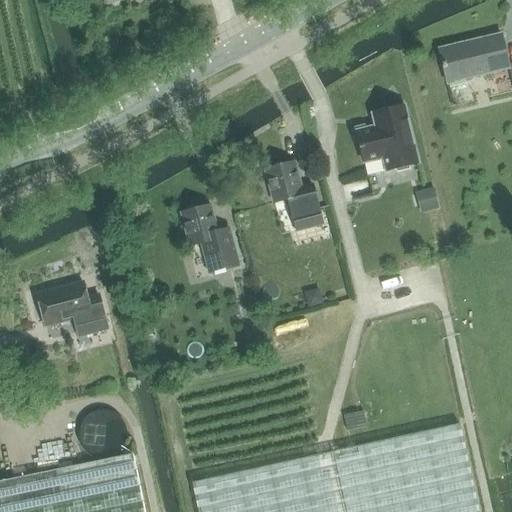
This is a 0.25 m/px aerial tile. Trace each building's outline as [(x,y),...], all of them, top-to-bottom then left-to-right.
[(511,89),(511,62),(507,64),(500,34),(437,48),(445,83),(507,69),(511,89)] [(377,161),(410,155),(397,96),(365,103),(367,116),(348,120),(355,152),(375,148),(377,161)] [(293,163),(264,170),(273,204),(287,201),(295,232),(321,225),(311,186),(300,189),(293,163)] [(433,189),(418,193),(422,212),(438,209),(433,189)] [(222,256),(233,253),(228,230),(216,233),(210,207),(180,214),(188,247),(202,244),(209,273),(225,269),(222,256)] [(80,283),(34,295),(42,326),(70,319),(75,336),(87,333),(104,329),(96,295),(84,298),(80,283)] [(305,294),(304,294),(308,307),(322,303),(319,291),(305,294)] [(116,438),(117,433),(116,428),(115,424),(112,419),(109,416),(103,412),(95,410),(91,410),(85,412),(78,416),(75,419),(72,424),(70,432),(72,441),(74,445),(77,449),(83,454),(91,456),(98,456),(103,454),(109,450),(113,446),(115,442),(116,438)] [(193,483),(199,511),(479,511),(461,425),(193,483)] [(0,511),(145,511),(134,455),(0,482),(0,511)]
